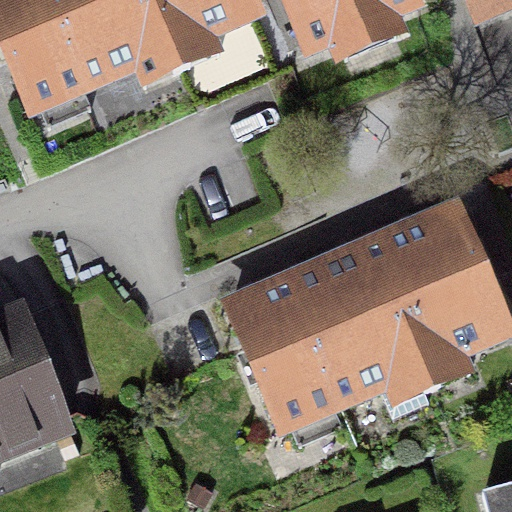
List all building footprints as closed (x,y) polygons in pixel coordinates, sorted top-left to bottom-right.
[(0,0),(0,57),(29,125),(136,80),(142,94),(224,59),(218,45),(267,24),(256,0),(0,0)] [(427,16),(419,0),(276,0),(305,67),(329,57),(335,71),(410,39),(404,25),(427,16)] [(511,13),(511,0),(462,0),(474,29),(511,13)] [(511,345),(511,327),(458,203),(369,241),(269,284),(219,305),(280,446),(384,401),(391,417),(478,380),(470,363),(511,345)] [(0,471),(76,442),(23,307),(0,315),(0,471)] [(511,511),(511,482),(477,492),(482,511),(511,511)] [(202,511),(213,496),(196,486),(186,502),(202,511)]
